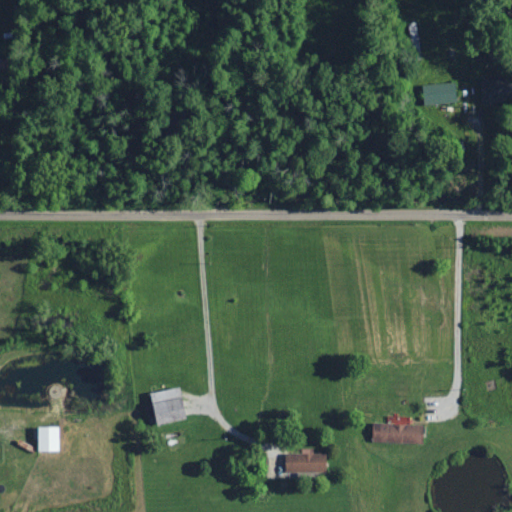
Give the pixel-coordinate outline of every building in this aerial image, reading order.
[(424,105),(457,104),(456,83),(423,85),(424,105)] [(187,419),(180,387),(151,394),(158,425),(187,419)] [(372,442),(422,444),(423,425),(372,423),(372,442)] [(60,427),(38,428),(39,452),(60,452),(60,427)] [(327,472),(326,453),(285,454),(286,473),(327,472)]
